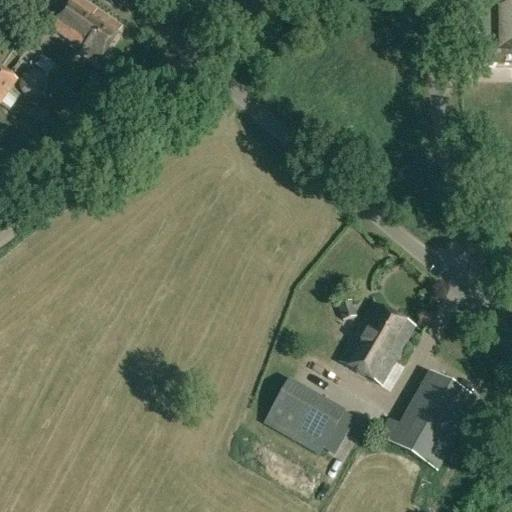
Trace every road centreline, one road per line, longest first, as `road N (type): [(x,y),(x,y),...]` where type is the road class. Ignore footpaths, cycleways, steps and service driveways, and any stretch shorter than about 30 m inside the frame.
road 1 (unclassified): [(458,284),(218,81)]
road 2 (unclassified): [(458,284),(464,245),(441,142),(438,0)]
road 3 (unclassified): [(0,245),(218,81)]
road 4 (unclassified): [(218,81),(128,0)]
